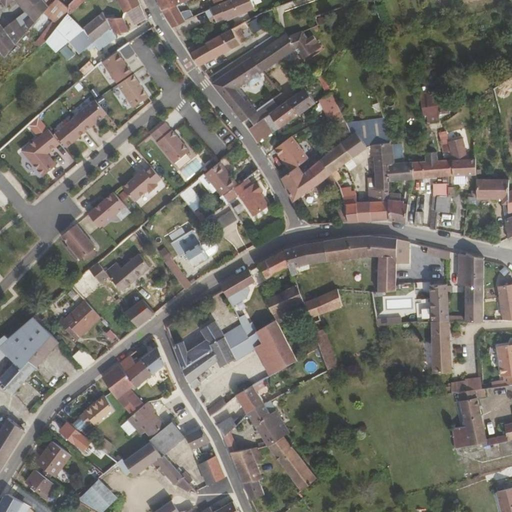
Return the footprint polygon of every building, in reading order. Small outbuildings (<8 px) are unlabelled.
[(11,50),(45,11),(38,2),(40,0),(0,0),(9,10),(19,1),(26,10),(4,29),(0,23),(0,36),(8,47),(11,50)] [(49,6),(42,0),(40,0),(38,2),(45,11),(49,6)] [(72,10),(82,0),(73,0),(68,5),(72,10)] [(140,4),(137,0),(119,0),(120,2),(127,13),(140,4)] [(156,0),(162,10),(174,7),(176,6),(188,0),(156,0)] [(192,8),(189,0),(188,0),(176,6),(178,12),(183,22),(196,16),(192,8)] [(244,13),(253,9),(249,0),(231,0),(205,12),(209,22),(215,20),(216,23),(225,18),(226,20),(235,15),(244,13)] [(127,13),(120,2),(103,13),(106,19),(129,17),(127,13)] [(178,12),(176,6),(174,7),(162,10),(164,16),(172,27),(183,22),(178,12)] [(92,42),(110,28),(106,19),(103,13),(82,31),(92,42)] [(80,32),(66,16),(45,40),(45,41),(56,53),(68,42),(80,32)] [(131,29),(129,17),(106,19),(110,28),(112,26),(113,35),(127,33),(127,30),(131,29)] [(240,31),(247,27),(243,22),(237,26),(240,31)] [(198,66),(245,41),(240,31),(237,26),(204,43),(205,45),(196,50),(190,54),(198,66)] [(92,42),(82,31),(80,32),(68,42),(78,54),(92,42)] [(261,72),(307,40),(301,32),(287,37),(284,33),(250,57),(261,72)] [(0,36),(0,53),(4,56),(11,50),(8,47),(0,36)] [(196,50),(192,44),(185,48),(190,54),(196,50)] [(130,75),(114,51),(99,62),(115,85),(130,75)] [(261,72),(250,57),(229,71),(211,84),(241,122),(246,118),(255,111),(246,99),(243,101),(234,90),(261,72)] [(146,99),(131,76),(116,87),(132,109),(146,99)] [(272,133),(313,103),(303,89),(275,109),(263,118),(272,133)] [(339,110),(328,93),(316,101),(325,117),(339,110)] [(424,94),(425,121),(441,120),(441,115),(447,115),(447,94),(424,94)] [(263,118),(275,109),(269,101),(255,111),(246,118),(252,126),(263,118)] [(84,133),(105,116),(94,102),(73,119),(73,120),(84,133)] [(329,118),(339,111),(339,110),(325,117),(327,120),(329,118)] [(346,123),(339,111),(329,118),(343,141),(352,134),(346,123)] [(387,137),(381,117),(346,123),(352,134),(356,131),(361,140),(387,137)] [(272,133),(263,118),(252,126),(246,130),(259,148),(274,137),(272,133)] [(65,150),(84,134),(84,133),(73,120),(54,136),(65,150)] [(188,153),(170,132),(169,133),(163,125),(149,136),(156,144),(156,145),(173,166),(188,153)] [(46,155),(58,145),(47,131),(21,153),(42,178),(55,167),(46,155)] [(344,164),(365,148),(361,140),(356,131),(352,134),(343,141),(318,160),(329,174),(335,182),(340,178),(335,171),(344,164)] [(388,143),(387,137),(361,140),(365,148),(367,145),(371,144),(388,143)] [(466,152),(461,138),(447,141),(448,146),(459,143),(465,159),(470,158),(468,152),(466,152)] [(389,183),(388,165),(395,165),(388,143),(371,144),(372,155),(376,189),(388,190),(388,183),(389,183)] [(465,159),(459,143),(448,146),(452,160),(453,175),(476,174),(475,158),(470,158),(465,159)] [(349,171),(367,155),(372,155),(371,144),(367,145),(365,148),(344,164),(349,171)] [(453,175),(452,160),(436,162),(435,153),(423,153),(425,162),(412,163),(411,179),(442,177),(442,196),(446,196),(448,196),(448,183),(448,176),(453,175)] [(296,167),(289,158),(281,165),(287,174),(296,167)] [(292,202),(329,174),(318,160),(301,174),(296,167),(287,174),(280,179),(292,202)] [(235,185),(219,163),(203,175),(219,196),(220,196),(230,189),(235,185)] [(411,179),(412,163),(395,165),(388,165),(389,183),(411,179)] [(148,195),(156,188),(154,185),(160,180),(150,169),(145,174),(142,171),(121,189),(133,203),(146,192),(148,195)] [(265,201),(258,192),(261,190),(255,183),(253,184),(252,183),(249,184),(245,178),(235,185),(230,189),(235,196),(236,194),(248,211),(265,201)] [(511,190),(509,191),(509,179),(476,180),(477,198),(467,198),(466,208),(479,209),(479,199),(502,198),(503,211),(511,212),(511,211),(511,190)] [(181,193),(192,212),(204,205),(192,186),(181,193)] [(399,201),(399,194),(388,194),(388,190),(376,189),(376,191),(377,200),(388,202),(388,220),(404,223),(406,204),(402,204),(402,201),(399,201)] [(368,221),(368,201),(357,203),(356,193),(352,193),(352,191),(340,192),(344,204),(349,222),(368,221)] [(377,200),(376,191),(368,193),(368,201),(377,200)] [(99,229),(124,207),(112,194),(87,215),(99,229)] [(445,213),(446,196),(442,196),(435,196),(434,210),(436,210),(435,213),(445,213)] [(388,220),(388,202),(377,200),(368,201),(368,221),(388,220)] [(251,216),(267,205),(265,201),(248,211),(251,216)] [(349,222),(344,204),(335,206),(340,223),(349,222)] [(421,227),(422,212),(414,212),(413,225),(421,227)] [(190,286),(152,234),(154,232),(146,222),(139,228),(184,290),(190,286)] [(92,251),(95,249),(75,225),(60,237),(68,246),(65,248),(76,261),(78,259),(80,261),(85,256),(89,262),(96,256),(92,251)] [(370,256),(368,237),(347,238),(323,242),(327,262),(370,256)] [(395,262),(395,239),(368,237),(370,256),(377,255),(377,292),(395,292),(395,262)] [(208,258),(196,239),(181,249),(194,267),(208,258)] [(406,263),(407,242),(395,239),(395,262),(406,263)] [(327,262),(323,242),(300,246),(307,264),(307,265),(327,262)] [(425,256),(448,259),(450,248),(426,245),(425,256)] [(307,264),(300,246),(281,251),(288,267),(291,274),(296,272),(293,266),(307,264)] [(288,267),(281,251),(257,265),(265,279),(265,280),(288,267)] [(482,321),(483,257),(465,253),(465,255),(465,286),(465,321),(482,321)] [(126,285),(148,267),(138,255),(120,270),(115,263),(110,268),(126,285)] [(126,285),(110,268),(104,272),(96,263),(87,271),(92,276),(98,284),(109,275),(121,289),(126,285)] [(74,291),(92,276),(87,271),(69,286),(74,291)] [(241,290),(251,284),(245,272),(219,287),(225,298),(241,290)] [(449,321),(447,283),(429,284),(429,302),(415,302),(416,323),(430,321),(449,321)] [(294,304),(302,300),(295,285),(271,297),(268,291),(264,293),(264,300),(270,310),(276,322),(277,325),(293,317),(288,307),(294,304)] [(511,287),(499,289),(505,322),(511,321),(511,287)] [(342,305),(337,288),(311,300),(318,316),(342,305)] [(227,303),(243,294),(241,290),(225,298),(227,303)] [(135,328),(152,314),(139,300),(123,312),(135,328)] [(306,310),(302,300),(294,304),(298,314),(306,310)] [(75,342),(98,319),(82,302),(63,321),(60,318),(56,323),(75,342)] [(276,322),(270,310),(257,318),(263,329),(276,322)] [(254,334),(249,324),(246,326),(241,316),(236,320),(239,326),(246,339),(254,334)] [(58,344),(31,318),(7,338),(3,336),(0,338),(0,349),(5,354),(11,360),(15,363),(23,356),(35,368),(58,344)] [(451,373),(449,321),(430,321),(432,374),(451,373)] [(253,350),(282,333),(277,325),(276,322),(263,329),(254,334),(246,339),(253,350)] [(246,339),(239,326),(221,337),(222,339),(229,349),(246,339)] [(119,340),(108,328),(99,336),(109,348),(119,340)] [(337,366),(323,328),(314,331),(328,369),(337,366)] [(290,349),(282,333),(253,350),(269,376),(274,373),(267,362),(290,349)] [(236,361),(253,350),(246,339),(229,349),(222,339),(217,342),(214,345),(209,348),(181,370),(184,376),(193,390),(199,384),(195,378),(206,370),(216,362),(220,369),(235,359),(236,361)] [(511,340),(510,341),(509,346),(496,347),(500,377),(503,377),(505,386),(511,384),(511,340)] [(181,370),(209,348),(205,343),(184,352),(179,342),(171,346),(181,370)] [(165,365),(157,347),(141,359),(154,374),(165,365)] [(93,361),(81,349),(71,356),(81,370),(93,361)] [(274,373),(297,360),(290,349),(267,362),(274,373)] [(0,381),(12,392),(35,368),(23,356),(15,363),(11,360),(4,366),(7,369),(0,376),(0,381)] [(124,373),(136,363),(129,356),(118,365),(124,373)] [(137,387),(154,374),(141,359),(136,363),(124,373),(118,365),(101,379),(106,385),(117,398),(128,389),(128,390),(134,385),(137,387)] [(199,384),(210,375),(206,370),(195,378),(199,384)] [(481,389),(480,378),(465,380),(465,381),(466,392),(481,389)] [(101,389),(106,385),(101,379),(96,382),(101,389)] [(466,392),(465,381),(450,381),(451,394),(456,393),(466,392)] [(263,404),(251,385),(235,397),(247,415),(263,404)] [(136,400),(128,390),(128,389),(117,398),(125,408),(136,400)] [(486,439),(476,398),(485,396),(484,389),(481,389),(466,392),(456,393),(464,427),(451,429),(454,450),(486,442),(487,445),(511,439),(511,423),(504,425),(506,435),(486,439)] [(96,426),(115,411),(104,398),(85,412),(96,426)] [(223,399),(206,410),(210,416),(227,405),(223,399)] [(142,409),(136,400),(125,408),(131,415),(132,416),(142,409)] [(290,433),(276,412),(270,415),(263,404),(247,415),(267,445),(284,436),(290,433)] [(164,428),(154,414),(151,416),(142,409),(132,416),(139,424),(135,428),(141,434),(146,431),(152,437),(164,428)] [(139,424),(132,416),(131,415),(125,420),(134,429),(135,428),(139,424)] [(238,425),(231,416),(216,425),(224,437),(230,433),(236,427),(238,425)] [(0,468),(23,431),(7,419),(0,428),(0,468)] [(84,435),(67,422),(60,431),(76,444),(84,435)] [(185,436),(172,422),(164,428),(152,437),(150,439),(152,442),(162,456),(164,455),(185,436)] [(210,443),(201,429),(185,436),(200,464),(205,462),(203,456),(202,454),(200,455),(197,449),(210,443)] [(239,452),(230,433),(224,437),(231,454),(239,452)] [(301,459),(284,436),(267,445),(302,491),(316,479),(301,459)] [(71,456),(53,442),(45,453),(62,466),(71,456)] [(152,463),(162,456),(152,442),(125,460),(123,457),(117,461),(116,462),(126,475),(132,472),(135,476),(152,463)] [(263,478),(251,449),(239,452),(231,454),(251,501),(264,496),(258,481),(263,478)] [(216,457),(213,451),(203,456),(205,462),(216,457)] [(62,466),(45,453),(36,464),(53,477),(62,466)] [(181,475),(164,455),(162,456),(152,463),(161,474),(164,472),(174,484),(188,493),(193,489),(189,485),(194,482),(185,472),(181,475)] [(116,462),(117,461),(110,456),(96,468),(103,474),(116,462)] [(224,478),(216,457),(205,462),(200,464),(208,486),(224,478)] [(55,485),(35,471),(25,483),(45,498),(55,485)] [(97,511),(102,511),(115,498),(96,479),(93,482),(78,501),(97,511)] [(511,511),(511,488),(495,492),(499,511),(511,511)] [(0,511),(18,511),(23,504),(8,495),(4,495),(0,502),(0,511)] [(180,511),(172,500),(154,511),(180,511)] [(238,511),(233,503),(216,511),(238,511)]
